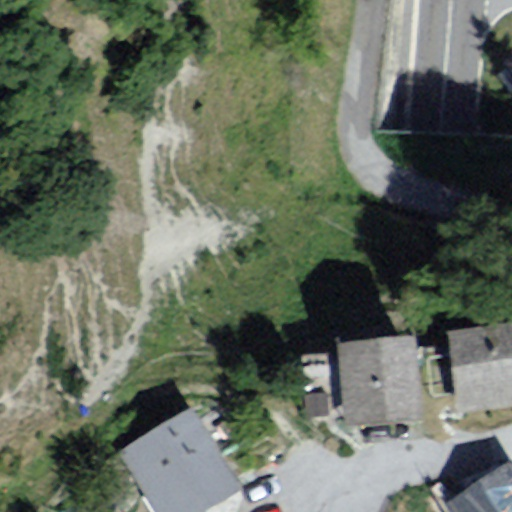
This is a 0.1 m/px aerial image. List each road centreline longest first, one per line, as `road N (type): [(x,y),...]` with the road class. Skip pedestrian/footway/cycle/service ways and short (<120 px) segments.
road 1 (secondary): [(450,0),(410,511)]
road 2 (residential): [(369,0),(355,144),(400,187),(511,233)]
road 3 (residential): [(511,433),(296,474)]
